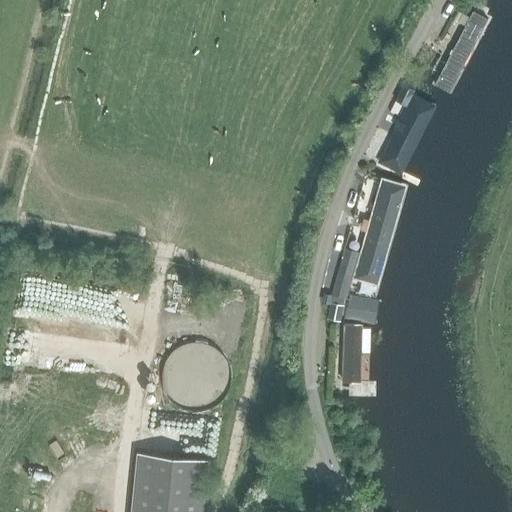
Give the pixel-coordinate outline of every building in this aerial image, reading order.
[(483,0),(481,3),(500,14),(507,0),(483,0)] [(471,13),(430,87),(447,96),(488,22),(471,13)] [(401,173),(437,106),(412,93),(377,160),(401,173)] [(347,291),(375,300),(408,186),(379,178),(347,291)] [(343,248),(337,272),(331,294),(344,298),(356,252),(343,248)] [(77,325),(85,291),(34,279),(26,314),(77,325)] [(329,303),(326,319),(340,322),(344,306),(329,303)] [(360,323),(340,323),(340,381),(360,381),(360,323)] [(85,372),(88,338),(18,330),(14,364),(85,372)] [(162,383),(165,394),(172,405),(183,412),(195,414),(208,413),(219,407),(228,397),(232,385),(232,372),(228,360),(219,351),(208,345),(195,343),(184,346),(174,352),(166,361),(162,372),(162,383)] [(202,511),(207,458),(136,451),(129,511),(202,511)]
